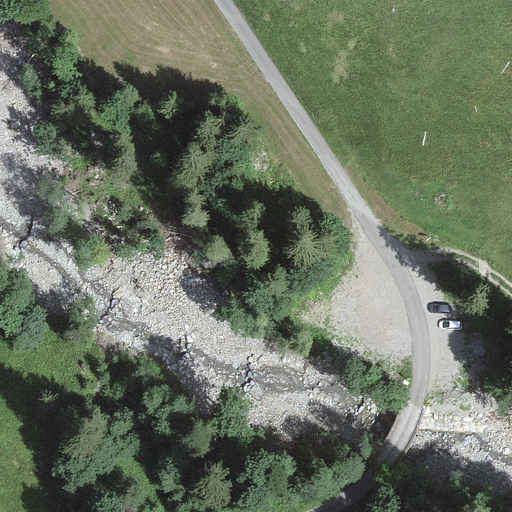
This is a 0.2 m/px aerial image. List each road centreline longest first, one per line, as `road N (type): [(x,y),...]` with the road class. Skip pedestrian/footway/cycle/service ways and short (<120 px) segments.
road 1 (unclassified): [(387,459),(414,406),(415,313),(395,263),(223,0)]
road 2 (track): [(511,291),(447,254),(395,263)]
